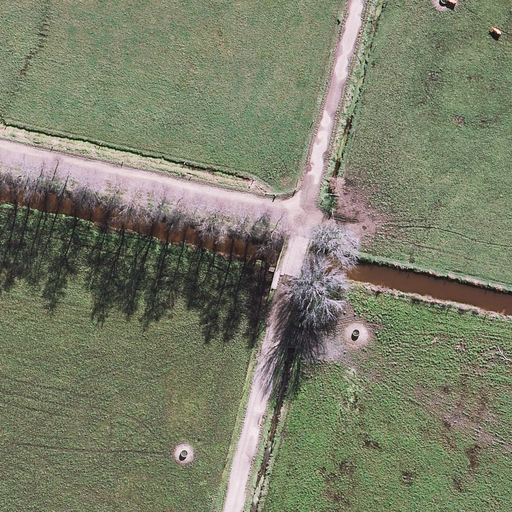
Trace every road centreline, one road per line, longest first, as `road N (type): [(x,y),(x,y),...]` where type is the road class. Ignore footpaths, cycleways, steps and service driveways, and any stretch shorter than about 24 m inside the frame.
road 1 (track): [(0,138),(299,212)]
road 2 (track): [(299,212),(229,511)]
road 3 (track): [(355,0),(299,212)]
